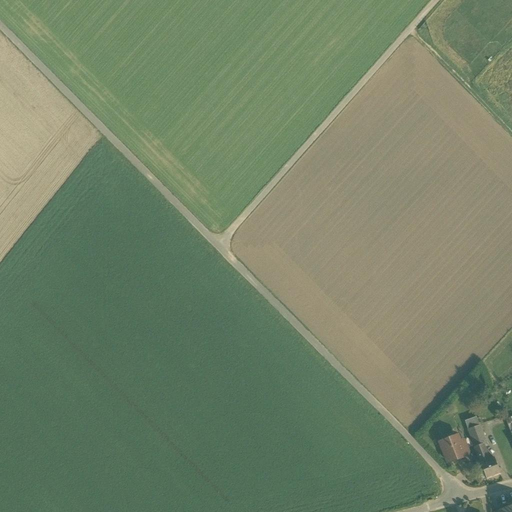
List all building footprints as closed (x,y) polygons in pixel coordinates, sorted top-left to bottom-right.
[(465,422),(468,430),(474,428),(479,426),(476,417),(465,422)] [(468,430),(472,440),(484,435),(479,426),(474,428),(468,430)] [(472,440),(476,450),(484,447),(488,446),(484,435),(472,440)] [(440,442),(448,463),(465,456),(460,444),(458,440),(457,436),(440,442)] [(460,444),(465,456),(470,454),(466,442),(460,444)] [(486,453),(484,447),(476,450),(481,463),(487,461),(484,454),(486,453)] [(481,463),(486,478),(500,473),(494,458),(487,461),(481,463)] [(511,511),(511,503),(508,505),(509,506),(499,511),(511,511)]
